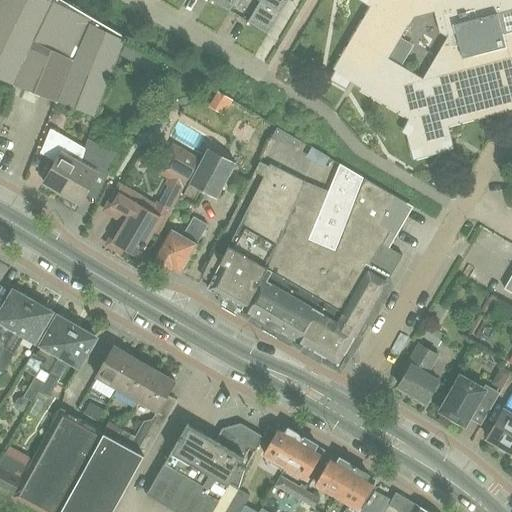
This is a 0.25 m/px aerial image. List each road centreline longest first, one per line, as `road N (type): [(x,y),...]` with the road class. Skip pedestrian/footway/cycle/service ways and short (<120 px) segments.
road 1 (primary): [(341,411),(0,216)]
road 2 (residential): [(463,211),(352,147),(337,123),(270,77)]
road 3 (residential): [(341,411),(463,211)]
road 4 (primary): [(483,507),(341,411)]
road 5 (residential): [(137,0),(270,77)]
